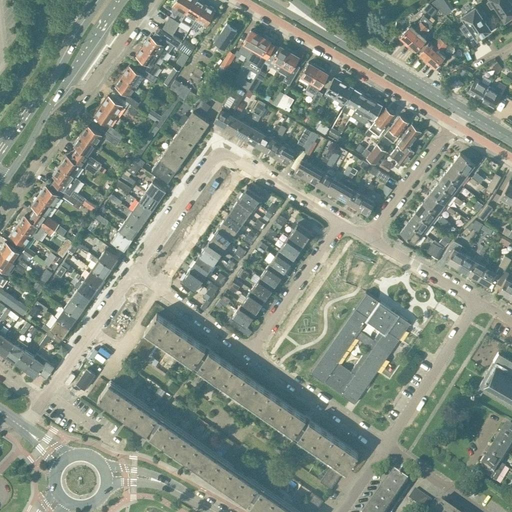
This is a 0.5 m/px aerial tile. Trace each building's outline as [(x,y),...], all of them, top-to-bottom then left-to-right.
[(185,13),(193,0),(175,0),(173,5),(180,10),(178,14),(183,17),(185,13)] [(195,19),(205,3),(200,0),(193,0),(185,13),(190,16),(195,19)] [(505,20),(511,14),(511,4),(509,0),(489,0),(487,2),(491,8),(495,5),(505,20)] [(205,3),(195,19),(199,21),(205,25),(215,9),(205,3)] [(466,22),(460,26),(468,38),(475,34),(477,37),(477,38),(478,38),(490,29),(491,29),(490,28),(486,21),(489,19),(484,11),(481,13),(475,4),(461,15),(466,22)] [(429,19),(429,18),(424,14),(418,21),(419,22),(415,27),(410,23),(399,36),(407,43),(429,19)] [(172,35),(180,22),(170,16),(162,28),(170,33),(172,35)] [(186,22),(191,25),(195,19),(190,16),(186,22)] [(199,21),(195,19),(191,25),(196,29),(200,23),(199,22),(199,21)] [(429,19),(407,43),(415,50),(426,37),(423,34),(428,28),(427,27),(432,22),(429,19)] [(218,31),(213,39),(214,40),(220,44),(217,48),(222,51),(237,29),(227,23),(220,33),(218,31)] [(170,33),(162,28),(159,26),(155,31),(166,38),(169,40),(172,35),(170,33)] [(248,57),(261,34),(252,29),(238,51),(247,56),(248,57)] [(174,44),(169,40),(155,31),(152,36),(150,35),(143,45),(157,55),(160,56),(162,58),(168,51),(169,52),(174,44)] [(426,60),(447,36),(442,32),(437,38),(439,39),(434,44),(429,40),(418,53),(426,60)] [(261,34),(248,57),(247,56),(237,74),(234,79),(233,80),(236,81),(248,89),(256,76),(261,68),(264,62),(265,60),(274,45),(275,44),(270,41),(271,40),(261,34)] [(452,41),(447,36),(426,60),(434,66),(445,54),(441,50),(445,45),(447,47),(452,41)] [(189,54),(195,45),(185,38),(179,47),(189,54)] [(274,45),(265,60),(270,63),(269,64),(278,70),(290,50),(281,44),(279,47),(274,45)] [(159,57),(157,55),(143,45),(136,55),(141,58),(138,63),(153,74),(159,66),(155,63),(159,57)] [(216,70),(224,74),(236,53),(230,50),(216,70)] [(299,56),(290,50),(278,70),(286,74),(283,80),(289,84),(300,66),(295,63),(299,56)] [(189,55),(183,51),(180,56),(186,60),(189,55)] [(309,82),(318,66),(309,61),(300,77),(309,82)] [(157,77),(153,74),(138,63),(134,68),(129,65),(122,75),(137,85),(144,75),(154,82),(157,77)] [(318,66),(309,82),(306,88),(315,94),(308,105),(314,108),(323,92),(318,89),(319,86),(320,86),(328,72),(318,66)] [(169,74),(164,82),(169,85),(174,78),(169,74)] [(117,86),(121,89),(130,95),(137,85),(122,75),(116,85),(117,86)] [(256,76),(248,89),(254,92),(261,79),(256,76)] [(332,101),(334,97),(344,81),(334,76),(324,94),(327,96),(326,97),(332,101)] [(481,98),(489,85),(476,77),(468,90),(481,98)] [(184,99),(186,97),(194,102),(198,95),(190,90),(191,88),(175,78),(169,89),(184,99)] [(344,81),(334,97),(343,102),(353,86),(344,81)] [(495,88),(489,85),(481,98),(494,105),(506,85),(499,82),(495,88)] [(229,108),(223,105),(215,120),(225,126),(233,113),(232,113),(245,92),(234,86),(230,94),(235,97),(229,108)] [(351,115),(364,93),(355,88),(342,110),(347,113),(351,106),(355,108),(351,115)] [(121,89),(117,94),(125,99),(126,100),(130,95),(121,89)] [(272,102),(277,105),(284,92),(279,90),(273,100),(272,102)] [(277,105),(289,112),(291,107),(289,106),(294,98),(284,93),(277,105)] [(373,98),(364,93),(351,115),(357,118),(356,119),(358,120),(356,124),(355,126),(357,126),(373,98)] [(116,115),(123,105),(110,96),(108,95),(102,105),(116,115)] [(156,124),(159,127),(180,98),(176,95),(162,116),(158,121),(156,124)] [(193,109),(203,116),(210,105),(200,98),(194,106),(193,109)] [(373,98),(357,126),(360,129),(364,122),(365,123),(369,116),(373,119),(382,104),(373,98)] [(258,101),(254,109),(260,113),(264,107),(265,105),(258,101)] [(139,109),(132,104),(128,111),(135,115),(139,109)] [(109,124),(116,115),(102,105),(95,115),(109,125),(109,124)] [(375,120),(369,127),(366,132),(370,135),(374,131),(379,134),(381,131),(384,134),(390,126),(386,123),(394,113),(386,106),(375,120)] [(264,117),(268,109),(264,107),(260,113),(259,114),(256,120),(258,121),(261,115),(263,116),(264,117)] [(158,121),(162,116),(151,108),(147,114),(158,121)] [(193,109),(173,139),(189,150),(209,121),(203,116),(193,109)] [(233,113),(225,126),(235,132),(243,119),(233,113)] [(390,126),(384,134),(393,141),(408,121),(399,114),(390,126)] [(310,117),(307,122),(315,126),(317,121),(310,117)] [(246,138),(253,125),(243,119),(235,132),(246,138)] [(406,145),(408,146),(421,130),(412,123),(400,138),(397,143),(398,144),(394,149),(399,153),(406,145)] [(159,127),(156,124),(135,154),(139,157),(159,127)] [(280,126),(277,132),(282,135),(287,127),(281,124),(280,126)] [(81,135),(95,145),(102,135),(88,125),(81,135)] [(256,144),(264,131),(253,125),(246,138),(256,144)] [(119,140),(120,139),(123,134),(110,126),(107,131),(119,140)] [(296,143),(302,147),(312,130),(306,127),(296,143)] [(329,133),(337,138),(338,138),(341,133),(340,132),(341,132),(333,127),(329,133)] [(312,130),(302,147),(301,149),(307,153),(318,134),(312,130)] [(112,142),(115,137),(107,131),(103,136),(112,142)] [(266,150),(274,137),(264,131),(256,144),(266,150)] [(88,155),(88,154),(95,145),(81,135),(74,145),(77,147),(74,152),(85,159),(86,160),(89,156),(88,155)] [(338,141),(345,145),(348,139),(341,135),(341,136),(339,138),(338,141)] [(277,156),(284,143),(274,137),(266,150),(277,156)] [(152,168),(168,179),(189,150),(173,139),(152,168)] [(284,143),(277,156),(287,162),(295,150),(288,146),(289,144),(285,141),(284,143)] [(377,142),(366,157),(376,162),(386,149),(377,142)] [(359,143),(355,148),(361,152),(365,146),(359,143)] [(398,160),(395,165),(398,168),(402,162),(403,163),(413,150),(408,146),(406,145),(399,153),(394,149),(390,154),(398,160)] [(331,156),(326,164),(330,166),(332,162),(334,163),(339,154),(334,151),(331,156)] [(60,165),(74,175),(85,159),(74,152),(70,157),(68,155),(67,155),(60,165)] [(467,173),(475,163),(460,152),(453,162),(467,173)] [(322,162),(326,164),(331,156),(327,153),(322,162)] [(145,161),(139,157),(135,154),(131,159),(140,166),(141,165),(142,166),(143,163),(145,161)] [(478,165),(483,158),(477,154),(472,161),(478,165)] [(102,163),(90,155),(89,156),(86,160),(98,168),(102,163)] [(305,176),(312,163),(302,157),(295,170),(305,176)] [(379,165),(388,171),(393,163),(384,158),(379,165)] [(127,180),(130,176),(129,175),(131,172),(134,175),(140,166),(131,159),(125,168),(120,175),(127,180)] [(363,160),(360,165),(365,168),(368,163),(363,160)] [(467,173),(453,162),(445,172),(460,183),(467,173)] [(315,182),(323,169),(312,163),(305,176),(315,182)] [(375,175),(379,169),(371,164),(368,170),(375,175)] [(74,175),(60,165),(53,175),(56,177),(53,182),(57,185),(82,203),(83,203),(86,199),(73,190),(80,180),(74,175)] [(343,174),(347,176),(350,171),(352,167),(348,165),(346,168),(343,174)] [(315,182),(326,188),(333,175),(335,171),(329,168),(327,172),(323,169),(315,182)] [(387,181),(390,175),(379,169),(375,175),(387,181)] [(460,183),(445,172),(438,181),(452,193),(460,183)] [(495,172),(489,182),(495,186),(501,176),(495,172)] [(478,181),(479,182),(482,177),(476,173),(473,177),(478,181)] [(336,194),(344,182),(333,175),(326,188),(336,194)] [(130,176),(127,180),(133,184),(136,180),(130,176)] [(475,185),(478,181),(473,177),(472,176),(469,180),(475,185)] [(344,182),(336,194),(347,200),(354,188),(356,184),(346,178),(344,181),(344,182)] [(128,192),(131,187),(121,180),(118,185),(128,192)] [(145,190),(159,200),(166,189),(153,180),(145,190)] [(430,191),(445,202),(452,193),(438,181),(430,191)] [(511,202),(511,201),(511,183),(509,181),(500,196),(511,202)] [(247,185),(242,192),(258,204),(260,205),(265,198),(261,195),(260,194),(263,190),(253,182),(249,187),(247,185)] [(495,186),(489,182),(486,187),(492,192),(495,186)] [(60,195),(79,208),(82,203),(57,185),(54,190),(46,185),(39,195),(53,205),(60,195)] [(357,206),(364,193),(354,188),(347,200),(357,206)] [(159,200),(145,190),(138,200),(152,209),(159,200)] [(445,202),(430,191),(423,201),(437,212),(438,212),(445,202)] [(238,198),(237,199),(251,209),(252,209),(254,210),(258,204),(242,192),(238,198)] [(364,193),(357,206),(368,212),(375,200),(364,193)] [(32,205),(35,207),(31,212),(55,229),(59,223),(48,215),(47,215),(46,214),(53,205),(39,195),(32,205)] [(457,196),(454,199),(460,204),(463,201),(457,196)] [(237,200),(233,206),(247,216),(251,210),(251,209),(237,199),(237,200)] [(152,209),(138,200),(132,210),(145,219),(152,209)] [(437,212),(423,201),(415,210),(430,222),(438,212),(437,212)] [(482,205),(476,201),(472,206),(477,210),(482,205)] [(479,215),(484,219),(493,207),(487,203),(479,215)] [(272,206),(270,208),(264,204),(262,206),(266,209),(267,210),(268,211),(272,214),(275,209),(272,206)] [(98,212),(101,215),(102,216),(107,208),(103,205),(101,207),(98,212)] [(232,207),(228,213),(242,223),(246,217),(247,216),(233,206),(232,207)] [(455,210),(449,206),(447,209),(453,214),(455,210)] [(145,219),(132,210),(125,220),(138,229),(145,219)] [(430,222),(415,210),(408,220),(423,232),(430,222)] [(268,211),(264,218),(267,220),(272,214),(268,211)] [(18,224),(32,234),(38,239),(45,230),(51,234),(55,229),(31,212),(28,217),(25,215),(18,224)] [(223,219),(237,229),(241,224),(242,223),(228,213),(227,214),(223,219)] [(292,228),(307,238),(312,231),(309,229),(313,223),(299,214),(295,219),(297,221),(292,228)] [(442,215),(439,219),(445,224),(448,220),(442,215)] [(277,217),(275,220),(282,225),(284,222),(277,217)] [(255,222),(263,227),(265,223),(258,218),(255,222)] [(476,218),(471,227),(473,228),(478,231),(483,223),(476,218)] [(221,222),(218,226),(233,236),(236,232),(237,229),(223,219),(221,222)] [(138,229),(125,220),(118,229),(131,239),(138,229)] [(423,232),(408,220),(400,230),(415,241),(423,232)] [(253,225),(260,230),(263,227),(255,222),(253,225)] [(490,227),(484,223),(481,228),(487,231),(490,227)] [(32,234),(18,224),(11,235),(25,245),(32,234)] [(214,233),(228,243),(231,239),(232,236),(233,236),(218,226),(216,229),(214,233)] [(502,232),(508,235),(511,229),(506,226),(502,232)] [(267,230),(275,235),(277,232),(270,227),(267,230)] [(307,238),(292,228),(288,234),(302,245),(307,238)] [(131,239),(118,229),(111,239),(124,249),(131,239)] [(267,230),(265,233),(273,239),(275,235),(267,230)] [(256,237),(248,231),(246,235),(253,240),(256,237)] [(77,236),(72,232),(69,237),(74,241),(77,236)] [(211,236),(209,239),(223,249),(225,246),(228,243),(214,233),(211,236)] [(445,233),(439,241),(445,245),(451,237),(445,233)] [(302,245),(288,234),(283,241),(298,251),(302,245)] [(253,240),(246,235),(244,238),(251,243),(253,240)] [(73,243),(77,246),(80,248),(82,244),(80,242),(76,239),(73,243)] [(204,246),(218,256),(220,253),(223,249),(209,239),(206,243),(204,246)] [(449,244),(445,251),(450,254),(447,260),(457,266),(465,253),(459,249),(462,244),(454,239),(449,244)] [(258,244),(265,249),(268,245),(260,240),(258,244)] [(23,254),(6,241),(0,249),(26,267),(26,268),(29,265),(20,259),(23,254)] [(298,251),(283,241),(278,248),(293,258),(298,251)] [(82,244),(80,248),(86,252),(89,248),(82,244)] [(265,249),(258,244),(256,247),(263,252),(265,249)] [(431,254),(438,258),(442,251),(443,248),(437,244),(435,247),(431,254)] [(27,245),(22,251),(32,257),(36,252),(27,245)] [(244,253),(246,250),(239,245),(236,249),(242,253),(242,252),(244,253)] [(201,251),(199,253),(214,263),(215,261),(218,256),(204,246),(201,251)] [(98,258),(112,267),(119,257),(105,247),(98,257),(98,258)] [(293,258),(278,248),(274,254),(288,265),(293,258)] [(26,267),(0,249),(0,267),(9,274),(12,270),(15,266),(23,272),(24,272),(27,269),(25,268),(26,267)] [(53,263),(58,256),(51,251),(43,261),(49,265),(51,262),(53,263)] [(195,259),(195,260),(209,270),(209,269),(210,268),(213,263),(214,263),(199,253),(196,258),(195,259)] [(468,272),(475,259),(465,253),(457,266),(468,272)] [(91,268),(104,277),(112,267),(98,258),(98,257),(93,254),(91,258),(95,261),(91,268)] [(249,257),(256,262),(259,259),(251,254),(249,257)] [(288,265),(274,254),(269,261),(283,271),(288,265)] [(498,266),(504,269),(505,269),(511,258),(505,254),(498,266)] [(256,262),(249,257),(247,260),(254,266),(256,262)] [(235,267),(237,264),(229,258),(227,262),(233,266),(235,267)] [(478,278),(486,265),(475,259),(468,272),(478,278)] [(191,265),(190,266),(204,276),(209,270),(195,260),(191,265)] [(62,265),(66,268),(68,269),(71,265),(64,261),(62,265)] [(283,271),(269,261),(264,268),(279,278),(283,271)] [(62,265),(56,272),(61,276),(66,268),(62,265)] [(486,265),(478,278),(489,284),(497,271),(486,265)] [(186,273),(185,273),(200,283),(200,282),(204,276),(190,266),(186,272),(186,273)] [(239,271),(247,276),(249,272),(242,267),(239,271)] [(40,278),(46,282),(53,271),(47,268),(40,278)] [(104,277),(91,268),(84,277),(98,287),(104,277)] [(279,278),(264,268),(259,275),(274,285),(279,278)] [(509,272),(505,269),(504,269),(497,282),(502,284),(498,290),(509,296),(511,291),(511,279),(507,277),(509,272)] [(247,276),(239,271),(237,274),(245,279),(247,276)] [(0,297),(23,314),(29,306),(0,286),(0,281),(4,275),(0,272),(0,297)] [(185,273),(181,280),(188,285),(195,290),(200,283),(185,273)] [(98,287),(84,277),(81,275),(74,285),(77,287),(91,297),(98,287)] [(274,285),(259,275),(255,282),(269,292),(274,285)] [(30,288),(38,293),(46,282),(40,278),(39,277),(30,288)] [(230,284),(237,289),(240,286),(232,281),(230,284)] [(250,288),(264,298),(269,292),(255,282),(250,288)] [(237,289),(230,284),(228,287),(235,292),(237,289)] [(91,297),(77,287),(70,297),(84,307),(91,297)] [(264,298),(250,288),(245,295),(260,305),(264,298)] [(206,299),(200,307),(204,310),(216,294),(214,293),(208,289),(206,292),(210,295),(207,299),(206,299)] [(366,292),(356,307),(369,316),(367,318),(381,328),(374,338),(373,340),(376,342),(386,328),(399,337),(406,327),(410,322),(410,323),(411,322),(410,321),(378,299),(366,291),(365,291),(366,292)] [(221,297),(220,297),(228,303),(230,299),(224,295),(223,294),(221,297)] [(260,305),(245,295),(241,302),(255,312),(260,305)] [(84,307),(70,297),(64,307),(77,316),(84,307)] [(220,297),(218,300),(222,303),(226,306),(228,303),(220,297)] [(255,312),(241,302),(236,308),(250,318),(255,312)] [(77,316),(64,307),(57,317),(70,326),(77,316)] [(367,318),(369,316),(356,307),(311,370),(310,370),(310,371),(318,376),(319,377),(324,380),(342,392),(341,392),(350,398),(355,402),(356,401),(355,401),(367,384),(377,370),(377,369),(399,337),(386,328),(376,342),(373,340),(374,338),(360,329),(367,318)] [(250,318),(236,308),(228,320),(240,328),(243,324),(246,325),(250,318)] [(206,346),(205,345),(157,312),(145,329),(147,330),(158,338),(198,365),(334,460),(320,480),(331,488),(345,468),(347,469),(358,452),(310,418),(307,422),(304,419),(306,416),(305,415),(209,348),(207,352),(203,349),(206,346)] [(47,330),(47,331),(59,339),(62,335),(63,336),(70,326),(57,317),(50,327),(44,323),(42,327),(47,330)] [(34,334),(38,329),(34,325),(30,331),(34,334)] [(158,338),(147,330),(143,335),(154,343),(158,338)] [(0,351),(6,355),(15,341),(6,335),(0,342),(0,351)] [(140,340),(151,348),(154,343),(143,335),(140,340)] [(6,355),(15,362),(25,348),(28,344),(18,338),(15,341),(6,355)] [(137,345),(148,353),(151,348),(140,340),(137,345)] [(148,353),(137,345),(133,350),(144,358),(148,353)] [(25,348),(15,362),(25,369),(35,355),(25,348)] [(35,355),(25,369),(35,376),(39,370),(47,376),(55,364),(47,359),(37,352),(35,355)] [(498,352),(483,378),(475,391),(480,394),(481,393),(483,390),(511,407),(511,360),(503,355),(501,354),(498,352)] [(121,367),(133,374),(136,369),(125,361),(121,367)] [(118,371),(129,379),(133,374),(121,367),(118,371)] [(87,368),(76,383),(84,389),(95,373),(87,368)] [(115,376),(126,384),(129,379),(118,371),(115,376)] [(111,381),(122,389),(126,384),(115,376),(111,381)] [(250,503),(253,505),(263,511),(314,511),(323,499),(312,491),(298,511),(122,389),(111,381),(109,380),(98,397),(147,431),(149,427),(153,430),(150,433),(247,501),(249,497),(253,500),(250,503)] [(511,422),(508,427),(507,426),(500,437),(511,443),(511,422)] [(511,446),(511,443),(500,437),(494,447),(507,455),(511,446)] [(507,455),(494,447),(487,457),(500,465),(501,465),(507,455)] [(500,465),(487,457),(481,468),(484,469),(481,474),(496,483),(505,468),(501,465),(500,465)] [(393,475),(367,511),(392,511),(410,486),(393,475)] [(428,511),(435,503),(415,490),(408,499),(418,506),(413,511),(428,511)]
